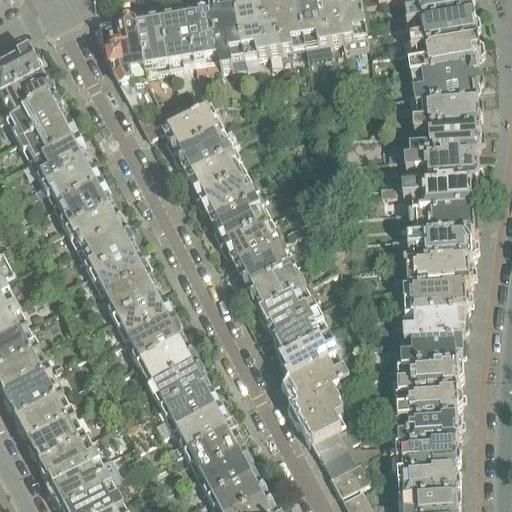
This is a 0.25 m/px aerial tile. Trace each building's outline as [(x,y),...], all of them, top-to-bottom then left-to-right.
[(343,51),(339,25),(326,28),(320,0),(312,2),(309,0),(298,0),(295,1),(306,58),(343,51)] [(368,47),(362,16),(359,0),(322,0),(320,0),(326,28),(339,25),(343,51),(368,47)] [(454,0),(359,0),(362,16),(410,8),(454,0)] [(475,23),(473,14),(476,6),(476,4),(472,0),(454,0),(410,8),(412,22),(406,23),(408,34),(414,33),(475,23)] [(306,58),(295,1),(285,2),(281,7),(256,11),(262,39),(277,36),(281,62),(306,58)] [(281,62),(277,36),(262,39),(256,11),(251,12),(246,9),(235,11),(245,68),(270,64),(272,75),(283,73),(281,62)] [(245,68),(235,11),(223,13),(220,18),(211,19),(220,72),(221,79),(234,77),(233,70),(245,68)] [(220,72),(211,19),(207,16),(198,17),(195,22),(186,23),(196,76),(220,72)] [(196,76),(186,23),(178,25),(173,21),(161,23),(171,80),(196,76)] [(171,80),(161,23),(149,26),(146,30),(137,31),(145,85),(171,80)] [(479,49),(477,40),(481,35),(479,27),(475,23),(414,33),(417,48),(410,49),(412,60),(418,59),(479,49)] [(145,85),(137,31),(133,28),(124,30),(121,34),(120,34),(116,31),(100,34),(101,37),(99,37),(98,40),(99,49),(101,52),(103,52),(103,55),(109,54),(106,57),(108,67),(110,67),(112,76),(113,76),(131,111),(132,111),(138,110),(135,92),(146,90),(145,85)] [(478,76),(477,67),(482,66),(485,62),(483,52),(479,49),(418,59),(421,74),(410,76),(412,86),(478,76)] [(42,81),(42,79),(43,74),(40,67),(35,66),(30,57),(0,72),(0,101),(42,81)] [(479,112),(477,94),(481,94),(484,90),(482,79),(478,76),(412,86),(415,102),(410,103),(409,105),(409,106),(391,109),(392,117),(479,112)] [(12,123),(58,101),(52,89),(46,88),(42,81),(0,101),(12,123)] [(352,95),(349,81),(338,83),(341,97),(352,95)] [(360,93),(358,84),(351,86),(353,94),(360,93)] [(299,104),(297,95),(288,97),(290,106),(299,104)] [(19,150),(66,125),(62,117),(64,112),(58,101),(12,123),(7,127),(19,150)] [(145,132),(143,133),(151,148),(152,147),(165,140),(164,139),(192,125),(185,112),(164,122),(145,132)] [(480,128),(484,124),(483,115),(479,112),(392,117),(393,117),(394,123),(409,121),(417,120),(418,130),(414,131),(415,142),(481,138),(480,128)] [(267,123),(265,113),(255,116),(257,125),(267,123)] [(219,140),(212,128),(217,125),(211,115),(192,125),(164,139),(165,140),(169,148),(167,153),(173,164),(219,140)] [(31,171),(81,145),(75,134),(70,133),(66,125),(19,150),(24,159),(31,171)] [(482,155),(485,151),(485,141),(481,138),(415,142),(415,143),(418,142),(418,155),(410,156),(411,167),(405,168),(405,159),(389,160),(390,170),(405,169),(474,165),(479,165),(479,155),(482,155)] [(189,185),(235,160),(231,152),(227,154),(219,140),(173,164),(179,176),(185,177),(189,185)] [(55,217),(105,190),(99,179),(94,177),(85,162),(87,157),(81,145),(31,171),(43,194),(35,198),(36,198),(25,204),(28,209),(38,204),(40,207),(47,202),(55,217)] [(328,171),(328,152),(312,152),(312,171),(328,171)] [(244,185),(238,173),(241,171),(235,160),(189,185),(193,193),(191,198),(197,209),(244,185)] [(479,177),(475,173),(474,165),(405,169),(406,179),(406,180),(413,179),(413,180),(414,193),(414,195),(472,191),(476,191),(480,187),(479,177)] [(213,230),(259,206),(254,197),(251,198),(250,196),(255,193),(249,183),(244,185),(197,209),(203,221),(208,222),(213,230)] [(67,239),(114,215),(109,207),(111,202),(105,190),(55,217),(67,239)] [(476,208),(473,200),(472,191),(414,195),(414,193),(396,195),(396,194),(381,195),(382,205),(396,204),(397,207),(402,206),(411,206),(411,220),(474,216),(476,208)] [(221,254),(268,229),(262,218),(265,216),(259,206),(213,230),(217,238),(215,243),(221,254)] [(79,261),(129,235),(123,224),(118,222),(114,215),(67,239),(79,261)] [(479,243),(478,225),(474,225),(474,216),(411,220),(411,221),(409,221),(410,231),(415,231),(416,246),(472,244),(479,243)] [(237,275),(283,250),(277,240),(275,241),(268,229),(221,254),(227,266),(233,267),(237,275)] [(137,259),(133,251),(135,246),(129,235),(79,261),(91,283),(137,259)] [(301,241),(298,235),(288,240),(291,246),(301,241)] [(64,249),(61,243),(51,248),(54,254),(64,249)] [(477,265),(476,256),(472,252),(472,244),(416,246),(416,247),(406,248),(407,258),(412,258),(413,272),(469,270),(473,270),(474,269),(477,265)] [(40,252),(37,245),(27,250),(31,257),(40,252)] [(292,274),(286,262),(289,261),(288,260),(292,258),(287,248),(283,250),(237,275),(241,283),(239,288),(245,300),(292,274)] [(102,306),(153,280),(147,268),(141,267),(137,259),(91,283),(102,306)] [(474,291),(474,282),(469,278),(469,270),(413,272),(404,273),(405,298),(466,296),(470,296),(474,291)] [(261,320),(307,295),(302,285),(299,286),(292,274),(245,300),(251,311),(257,312),(261,320)] [(161,304),(157,296),(159,291),(153,280),(102,306),(114,328),(161,304)] [(349,303),(343,286),(335,289),(341,306),(349,303)] [(0,322),(17,313),(5,291),(0,293),(0,322)] [(273,343),(320,318),(307,295),(261,320),(259,324),(264,334),(268,335),(273,343)] [(471,317),(470,308),(466,305),(466,296),(405,298),(400,299),(402,326),(468,323),(468,322),(471,317)] [(373,310),(373,302),(360,302),(360,311),(373,310)] [(126,350),(176,324),(170,313),(165,312),(161,304),(114,328),(126,350)] [(0,351),(29,336),(17,313),(0,322),(0,351)] [(282,367),(330,341),(332,340),(320,318),(273,343),(277,351),(275,355),(282,367)] [(468,337),(469,335),(469,334),(468,323),(402,326),(400,326),(401,344),(391,345),(392,351),(398,350),(465,347),(465,339),(467,339),(468,337)] [(185,348),(180,341),(182,336),(176,324),(126,350),(137,373),(185,348)] [(0,380),(41,358),(29,336),(0,351),(0,380)] [(338,366),(357,356),(354,351),(339,358),(330,341),(282,367),(280,372),(286,383),(286,384),(290,391),(338,366)] [(466,363),(467,360),(466,347),(465,347),(398,350),(399,367),(387,368),(388,378),(398,377),(463,374),(462,365),(465,365),(466,363)] [(149,394),(200,369),(194,358),(189,356),(185,348),(137,373),(149,394)] [(6,406),(53,381),(41,358),(0,380),(0,397),(1,398),(2,398),(6,406)] [(341,395),(367,381),(365,376),(348,385),(338,366),(290,391),(288,397),(295,408),(294,408),(298,416),(295,418),(296,419),(341,395)] [(161,417),(208,393),(204,385),(206,380),(200,369),(149,394),(161,417)] [(460,392),(464,387),(464,374),(463,374),(398,377),(398,390),(394,390),(395,404),(397,404),(458,401),(458,392),(460,392)] [(19,428),(65,404),(53,381),(6,406),(5,410),(6,413),(8,416),(10,419),(13,421),(14,420),(19,428)] [(173,440),(224,414),(218,402),(212,401),(208,393),(161,417),(166,427),(157,433),(165,445),(173,440)] [(342,437),(336,426),(345,422),(341,414),(346,411),(347,405),(341,395),(296,419),(321,468),(353,451),(361,447),(359,432),(346,434),(347,436),(339,440),(338,439),(342,437)] [(459,418),(463,413),(463,404),(458,401),(397,404),(398,416),(393,416),(394,431),(398,430),(457,427),(457,418),(459,418)] [(31,451),(77,426),(65,404),(19,428),(18,429),(17,433),(21,442),(26,443),(27,444),(31,451)] [(186,463),(232,438),(228,430),(230,425),(224,414),(173,440),(180,454),(173,458),(178,466),(185,462),(186,463)] [(43,473),(89,449),(77,426),(31,451),(30,451),(29,455),(30,458),(32,462),(34,464),(38,466),(39,465),(39,467),(42,471),(43,473)] [(458,443),(462,439),(462,430),(457,427),(398,430),(399,444),(397,444),(398,456),(456,453),(459,453),(458,443)] [(197,484),(248,458),(241,447),(236,446),(232,438),(186,463),(197,484)] [(146,456),(141,446),(134,450),(139,459),(146,456)] [(54,496),(101,471),(89,449),(43,473),(42,474),(41,478),(45,487),(50,488),(54,496)] [(362,472),(367,469),(376,465),(383,461),(379,455),(361,456),(359,453),(354,456),(353,451),(321,468),(332,488),(362,472)] [(462,475),(461,465),(457,462),(456,453),(398,456),(400,482),(456,479),(458,479),(462,475)] [(209,507),(256,483),(252,475),(254,470),(248,458),(197,484),(209,507)] [(62,511),(79,511),(113,493),(101,471),(54,496),(54,497),(53,501),(57,509),(61,510),(62,511)] [(371,490),(362,472),(332,488),(341,505),(371,490)] [(461,501),(461,492),(457,488),(456,479),(400,482),(401,508),(406,508),(459,505),(461,501)] [(211,511),(253,511),(271,503),(265,492),(260,491),(256,483),(209,507),(211,511)] [(165,502),(176,496),(173,491),(162,496),(165,502)] [(122,511),(113,493),(79,511),(122,511)] [(367,511),(369,511),(368,509),(363,499),(343,510),(344,511),(367,511)] [(275,511),(271,503),(253,511),(275,511)]
